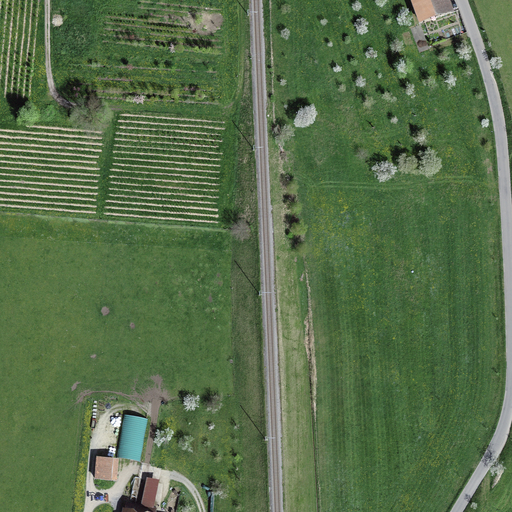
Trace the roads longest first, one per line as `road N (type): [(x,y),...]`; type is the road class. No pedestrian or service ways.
road 1 (unclassified): [(460,0),(500,114),(509,396),(456,511)]
road 2 (track): [(202,511),(185,484),(126,472),(116,511)]
